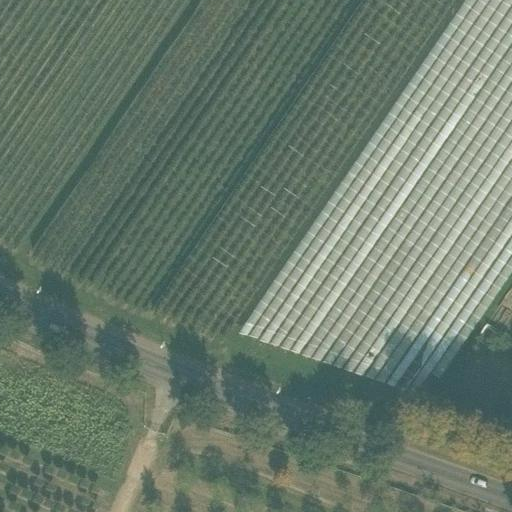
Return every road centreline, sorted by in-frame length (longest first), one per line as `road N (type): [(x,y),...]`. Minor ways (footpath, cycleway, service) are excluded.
road 1 (secondary): [(511,501),(177,377),(0,297)]
road 2 (track): [(122,511),(177,377)]
